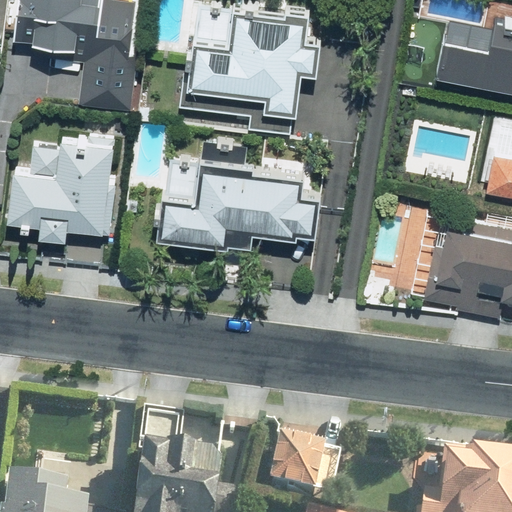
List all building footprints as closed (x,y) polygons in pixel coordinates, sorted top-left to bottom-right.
[(21,0),(16,50),(90,58),(85,99),(126,104),(138,4),(108,0),(21,0)] [(511,13),(465,6),(461,31),(418,25),(410,75),(511,91),(511,13)] [(309,39),(311,14),(244,10),(241,44),(205,41),(202,82),(277,87),(276,102),(302,104),(305,63),(318,64),(320,40),(309,39)] [(35,167),(19,165),(15,215),(29,217),(29,219),(47,221),(45,233),(74,236),(75,224),(119,228),(123,175),(118,175),(122,133),(84,130),(84,136),(67,134),(66,144),(37,142),(35,167)] [(511,148),(503,147),(496,183),(511,186),(511,148)] [(208,198),(174,195),(171,230),(233,236),(234,219),(263,222),(263,223),(301,226),(301,223),(321,225),(324,193),(306,192),(308,172),(211,163),(208,198)] [(511,222),(472,216),(471,224),(452,221),(441,285),(473,290),(475,278),(507,283),(505,296),(511,296),(511,222)] [(300,441),(301,438),(282,435),(273,488),(336,498),(342,456),(327,454),(328,446),(300,441)] [(242,511),(244,492),(222,490),(225,463),(217,463),(218,454),(146,447),(139,511),(242,511)] [(445,459),(426,458),(422,511),(511,511),(511,457),(445,453),(445,459)] [(90,511),(91,499),(67,497),(68,479),(13,476),(10,511),(4,511),(3,511),(90,511)]
